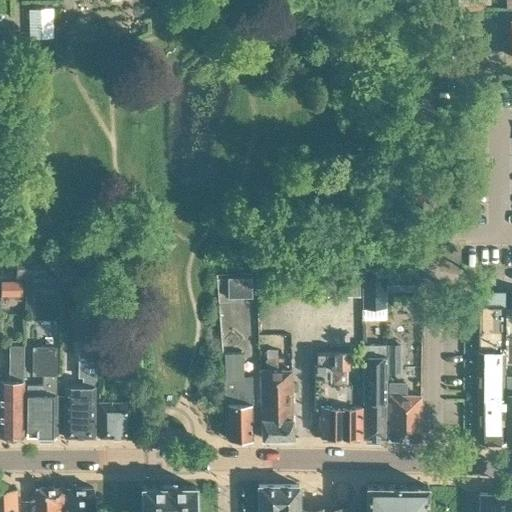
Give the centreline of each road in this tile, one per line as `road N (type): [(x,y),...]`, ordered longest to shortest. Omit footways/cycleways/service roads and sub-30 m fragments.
road 1 (residential): [(434,462),(423,0)]
road 2 (secondary): [(184,459),(434,462)]
road 3 (secondary): [(184,459),(0,463)]
